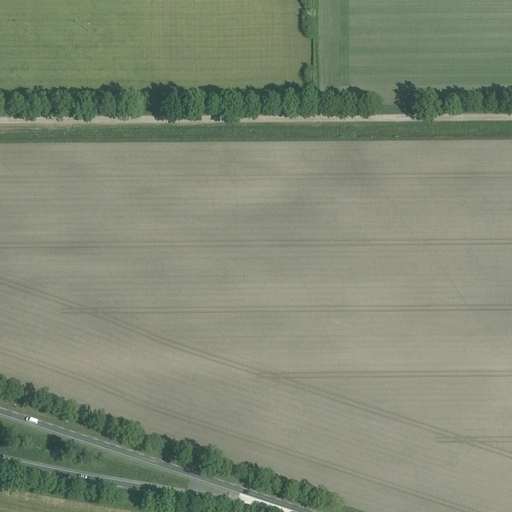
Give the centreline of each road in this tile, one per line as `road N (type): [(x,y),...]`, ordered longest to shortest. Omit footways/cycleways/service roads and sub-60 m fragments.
road 1 (unclassified): [(0,120),(511,117)]
road 2 (primary): [(277,508),(0,412)]
road 3 (primary): [(0,458),(277,508)]
